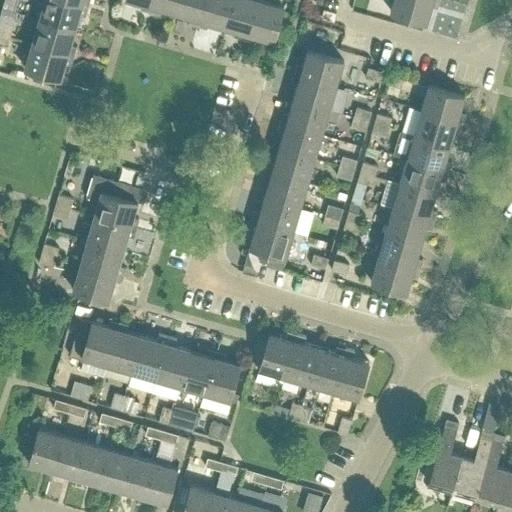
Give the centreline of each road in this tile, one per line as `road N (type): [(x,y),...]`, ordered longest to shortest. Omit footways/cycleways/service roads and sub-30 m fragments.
road 1 (residential): [(434,344),(196,274),(254,75)]
road 2 (residential): [(511,20),(457,53),(351,23),(336,0)]
road 3 (residential): [(426,358),(344,511)]
road 4 (residential): [(434,344),(511,199)]
